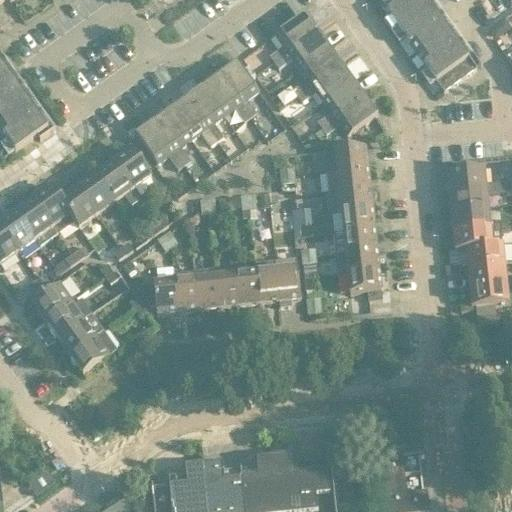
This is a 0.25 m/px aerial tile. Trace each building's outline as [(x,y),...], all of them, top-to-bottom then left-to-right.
[(7,0),(0,0),(0,134),(15,155),(47,132),(0,65),(0,6),(7,1),(8,1),(7,0)] [(374,0),(444,97),(476,73),(424,0),(374,0)] [(274,67),(318,36),(305,18),(275,40),(283,51),(269,60),(274,67)] [(318,36),(274,67),(279,73),(292,64),(299,74),(330,52),(318,36)] [(330,52),(299,74),(306,84),(293,94),(298,100),(341,69),(330,52)] [(237,66),(219,79),(251,123),(257,118),(247,105),(259,97),(237,66)] [(341,69),(298,100),(302,106),(316,97),(323,107),(353,85),(341,69)] [(219,79),(203,91),(225,121),(235,114),(244,127),(251,123),(219,79)] [(317,127),(321,133),(365,102),(353,85),(323,107),(330,117),(317,127)] [(203,91),(186,103),(217,146),(224,142),(214,129),(225,121),(203,91)] [(365,102),(321,133),(326,140),(339,130),(347,141),(378,120),(365,102)] [(186,103),(170,115),(191,145),(202,138),(211,151),(217,146),(186,103)] [(170,115),(153,126),(184,170),(191,166),(181,152),(191,145),(170,115)] [(178,175),(184,170),(153,126),(135,139),(157,169),(168,161),(178,175)] [(334,155),(337,176),(368,173),(366,151),(334,155)] [(113,167),(133,195),(151,182),(131,154),(113,167)] [(115,208),(133,195),(113,167),(95,180),(115,208)] [(293,173),(287,174),(288,188),(295,187),(293,173)] [(329,197),(339,196),(370,193),(368,173),(337,176),(327,177),(329,197)] [(486,193),(486,198),(495,197),(494,187),(485,188),(484,173),(446,177),(449,197),(486,193)] [(281,188),(288,188),(287,174),(280,174),(281,188)] [(97,220),(115,208),(95,180),(77,192),(97,220)] [(503,186),(494,187),(495,197),(504,196),(503,186)] [(57,239),(74,227),(69,220),(70,220),(60,205),(61,204),(51,191),(33,204),(57,239)] [(79,233),(97,220),(77,192),(61,204),(60,205),(70,220),(69,220),(74,227),(79,233)] [(339,196),(341,216),(372,213),(370,193),(339,196)] [(451,216),(488,212),(486,198),(486,193),(449,197),(451,216)] [(274,197),(269,198),(269,206),(277,206),(277,203),(277,197),(276,197),(274,197)] [(268,199),(260,200),(261,212),(269,212),(268,199)] [(241,201),(241,208),(255,206),(255,200),(241,201)] [(227,203),(218,204),(219,215),(228,214),(227,203)] [(15,217),(35,245),(40,251),(57,239),(33,204),(15,217)] [(200,205),(201,212),(215,210),(214,204),(200,205)] [(256,213),(255,206),(241,208),(242,214),(256,213)] [(319,212),(310,213),(311,220),(320,219),(319,212)] [(490,231),(489,226),(488,212),(451,216),(453,235),(490,231)] [(305,227),(303,213),(297,214),(298,228),(305,227)] [(310,213),(303,213),(305,227),(311,227),(311,220),(310,213)] [(374,233),(372,213),(341,216),(343,237),(374,233)] [(0,232),(18,257),(35,245),(15,217),(0,227),(0,232)] [(155,228),(160,235),(168,230),(163,223),(155,228)] [(499,235),(500,235),(509,234),(507,224),(498,225),(499,235)] [(499,235),(498,225),(489,226),(490,231),(453,235),(455,255),(465,254),(465,253),(492,250),(502,249),(500,235),(499,235)] [(153,240),(160,235),(155,228),(148,233),(153,240)] [(0,269),(18,257),(0,232),(0,269)] [(335,258),(345,257),(377,254),(374,233),(343,237),(333,238),(335,258)] [(158,245),(162,250),(173,242),(170,237),(158,245)] [(173,242),(162,250),(166,256),(177,248),(173,242)] [(128,248),(121,253),(126,260),(133,255),(128,248)] [(467,273),(504,269),(502,249),(492,250),(465,253),(465,254),(466,269),(467,273)] [(84,251),(79,254),(84,261),(89,258),(84,251)] [(119,265),(126,260),(121,253),(113,258),(119,265)] [(314,253),(308,254),(309,268),(316,267),(314,253)] [(79,254),(72,259),(77,266),(84,261),(79,254)] [(303,269),(309,268),(308,254),(301,255),(303,269)] [(377,254),(345,257),(348,277),(379,274),(377,254)] [(70,272),(77,266),(72,259),(64,265),(70,272)] [(296,263),(275,266),(279,306),(280,312),(291,311),(291,305),(300,304),(296,263)] [(57,265),(52,269),(59,278),(60,279),(67,274),(66,273),(61,266),(57,265)] [(129,265),(121,271),(135,290),(143,285),(129,265)] [(254,268),(255,278),(259,309),(279,306),(275,266),(254,268)] [(48,272),(47,276),(52,283),(53,284),(60,279),(59,278),(52,269),(48,272)] [(469,292),(506,288),(504,269),(467,273),(466,269),(456,270),(456,278),(467,277),(469,292)] [(100,275),(105,282),(112,277),(107,270),(100,275)] [(456,278),(456,270),(445,270),(446,279),(456,278)] [(214,274),(194,276),(198,315),(218,313),(215,282),(214,274)] [(350,298),(367,297),(381,295),(379,274),(348,277),(350,298)] [(174,278),(174,286),(178,317),(198,315),(194,276),(174,278)] [(117,284),(112,277),(105,282),(110,289),(117,284)] [(255,278),(235,280),(239,311),(259,309),(255,278)] [(44,279),(37,284),(42,291),(49,286),(44,279)] [(235,280),(215,282),(218,313),(239,311),(235,280)] [(313,282),(304,283),(305,289),(305,295),(314,294),(313,282)] [(35,296),(42,291),(37,284),(30,289),(35,296)] [(156,319),(178,317),(174,286),(136,290),(151,312),(156,312),(156,319)] [(31,307),(44,325),(72,305),(59,287),(31,307)] [(506,288),(469,292),(470,307),(460,308),(461,316),(473,315),(472,312),(508,308),(506,288)] [(23,294),(15,300),(20,307),(21,306),(28,301),(23,294)] [(382,305),(381,295),(367,297),(368,306),(382,305)] [(129,307),(134,314),(141,309),(136,302),(129,307)] [(319,302),(313,303),(314,317),(321,316),(319,302)] [(308,318),(314,317),(313,303),(306,304),(308,318)] [(85,323),(72,305),(44,325),(57,343),(85,323)] [(141,309),(134,314),(139,321),(146,316),(141,309)] [(91,318),(85,323),(57,343),(69,360),(104,336),(91,318)] [(495,319),(476,320),(477,330),(496,328),(495,319)] [(117,354),(104,336),(69,360),(83,379),(117,354)] [(420,437),(379,441),(386,511),(428,511),(427,497),(422,497),(418,459),(423,458),(420,437)] [(294,460),(275,462),(280,511),(335,511),(331,474),(296,478),(294,460)] [(244,511),(280,511),(275,462),(256,464),(258,482),(241,484),(244,511)] [(222,468),(204,470),(208,511),(244,511),(241,484),(224,485),(222,468)] [(153,511),(208,511),(204,470),(185,472),(187,489),(151,493),(153,511)] [(29,488),(41,505),(59,492),(47,475),(29,488)] [(128,501),(113,511),(129,511),(129,503),(128,501)]
